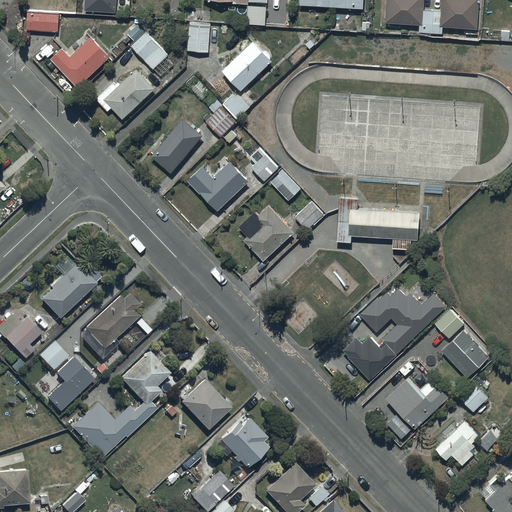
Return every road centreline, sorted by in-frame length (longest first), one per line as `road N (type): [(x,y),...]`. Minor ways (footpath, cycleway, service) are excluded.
road 1 (residential): [(419,511),(96,172)]
road 2 (residential): [(96,172),(0,68)]
road 3 (residential): [(96,172),(0,258)]
